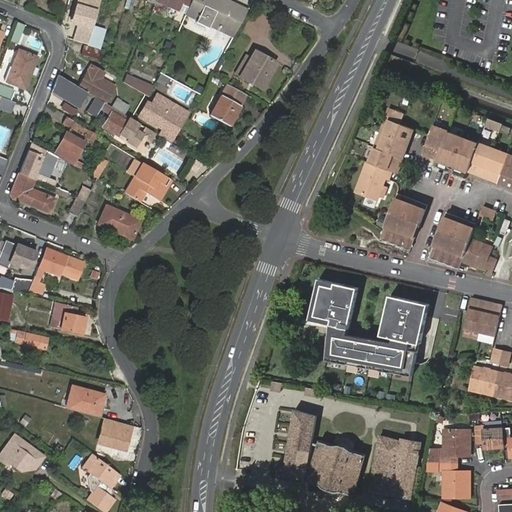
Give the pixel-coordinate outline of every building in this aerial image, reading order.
[(89,44),(102,0),(79,0),(72,23),(79,25),(75,40),(89,44)] [(126,0),(125,7),(132,8),(133,0),(126,0)] [(157,0),(179,10),(182,4),(189,7),(192,0),(157,0)] [(236,33),(246,15),(219,3),(212,0),(192,0),(189,7),(186,13),(197,18),(196,21),(195,23),(209,29),(209,28),(210,25),(221,30),(222,27),(236,33)] [(212,0),(219,3),(246,15),(248,11),(225,0),(217,0),(218,0),(216,0),(212,0)] [(233,39),(236,33),(222,27),(221,30),(210,25),(209,28),(233,39)] [(96,38),(92,37),(89,47),(85,46),(83,53),(98,58),(102,47),(94,44),(96,38)] [(17,68),(11,82),(27,88),(39,56),(21,50),(14,67),(17,68)] [(257,50),(241,75),(263,88),(278,62),(257,50)] [(105,101),(106,101),(116,86),(102,77),(105,71),(92,64),(79,85),(88,91),(98,97),(99,98),(105,101)] [(8,81),(11,82),(17,68),(14,67),(8,81)] [(136,88),(140,78),(128,71),(124,81),(136,88)] [(79,85),(60,73),(53,89),(79,105),(88,91),(79,85)] [(169,78),(162,74),(159,82),(166,85),(169,78)] [(150,96),(154,86),(140,78),(136,88),(146,94),(150,96)] [(17,91),(0,84),(0,92),(14,99),(17,91)] [(159,84),(155,92),(163,95),(166,87),(159,84)] [(224,96),(213,117),(232,127),(243,106),(249,94),(231,84),(224,96)] [(99,98),(98,97),(92,104),(91,104),(86,111),(96,117),(105,101),(99,98)] [(126,113),(129,103),(117,100),(115,110),(126,113)] [(145,115),(157,123),(157,125),(164,129),(161,133),(172,140),(189,113),(178,106),(174,114),(166,109),(169,105),(163,101),(159,108),(152,104),(145,115)] [(106,102),(103,108),(107,111),(111,110),(113,106),(106,102)] [(146,151),(157,133),(148,127),(144,133),(138,129),(141,123),(132,117),(129,121),(113,112),(105,126),(121,135),(122,133),(128,136),(126,139),(146,151)] [(67,115),(63,121),(93,140),(97,134),(90,129),(67,115)] [(402,125),(400,124),(384,118),(379,133),(408,144),(411,136),(413,129),(402,125)] [(486,127),(500,131),(503,122),(489,118),(486,127)] [(447,132),(447,131),(432,125),(428,135),(421,154),(429,157),(436,160),(447,132)] [(68,131),(56,152),(75,162),(87,141),(68,131)] [(478,143),(463,138),(447,132),(436,160),(467,172),(478,143)] [(408,144),(379,133),(373,148),(402,159),(403,154),(408,144)] [(482,177),(493,149),(478,143),(467,172),(475,174),(482,177)] [(30,149),(21,173),(35,179),(38,171),(48,175),(56,153),(46,148),(44,155),(30,149)] [(402,159),(373,148),(367,163),(387,171),(391,172),(396,174),(399,166),(402,159)] [(497,182),(507,154),(493,149),(482,177),(497,182)] [(511,188),(511,185),(511,155),(507,154),(497,182),(511,188)] [(0,180),(9,159),(0,155),(0,180)] [(94,175),(100,178),(110,162),(104,158),(94,175)] [(138,176),(145,164),(135,159),(128,172),(137,178),(138,176)] [(387,171),(367,163),(364,162),(354,192),(376,200),(380,191),(382,192),(383,187),(381,186),(387,171)] [(128,194),(142,202),(148,192),(161,200),(174,180),(146,163),(138,176),(137,178),(128,194)] [(35,179),(45,183),(48,175),(38,171),(35,179)] [(21,173),(12,196),(52,212),(57,200),(31,189),(35,179),(21,173)] [(61,189),(69,192),(71,187),(63,184),(61,189)] [(119,192),(113,189),(108,197),(114,200),(119,192)] [(379,239),(410,251),(427,206),(419,202),(397,194),(382,231),(379,239)] [(86,201),(78,197),(70,212),(78,216),(86,201)] [(108,205),(99,223),(134,238),(142,220),(108,205)] [(492,218),(494,211),(482,206),(479,213),(492,218)] [(475,223),(455,216),(446,212),(429,257),(458,268),(460,265),(461,261),(470,239),(475,223)] [(476,267),(492,272),(497,260),(489,256),(493,247),(470,239),(461,261),(471,265),(471,266),(476,268),(476,267)] [(19,244),(11,262),(31,270),(38,251),(19,244)] [(48,248),(41,267),(61,274),(61,271),(79,278),(85,262),(48,248)] [(36,275),(34,279),(30,289),(36,291),(43,294),(46,283),(40,281),(42,278),(36,275)] [(299,275),(297,288),(303,289),(306,276),(299,275)] [(16,277),(12,289),(15,289),(29,292),(30,289),(34,279),(23,279),(16,277)] [(359,286),(319,277),(310,318),(330,323),(349,327),(359,286)] [(0,318),(8,320),(14,295),(0,292),(0,318)] [(430,303),(391,294),(381,334),(394,337),(418,342),(420,342),(430,303)] [(480,332),(486,302),(471,298),(469,311),(464,328),(480,332)] [(480,332),(495,335),(502,305),(486,302),(480,332)] [(66,312),(63,329),(82,333),(86,317),(66,312)] [(348,333),(349,327),(330,323),(328,333),(416,349),(418,342),(394,337),(393,341),(348,333)] [(480,332),(464,328),(462,338),(478,341),(480,332)] [(12,329),(10,339),(25,342),(25,344),(46,348),(48,338),(19,331),(12,329)] [(495,335),(480,332),(478,341),(493,344),(495,335)] [(416,349),(328,333),(323,358),(412,374),(416,349)] [(492,363),(499,365),(503,350),(495,349),(492,363)] [(506,366),(509,352),(503,350),(499,365),(506,366)] [(470,391),(492,395),(497,373),(490,372),(491,370),(486,369),(485,370),(475,368),(470,391)] [(497,373),(492,395),(511,400),(511,376),(511,375),(505,374),(505,375),(497,373)] [(282,390),(284,382),(274,380),(272,388),(282,390)] [(73,385),(68,407),(75,409),(99,416),(104,393),(73,385)] [(318,395),(319,389),(308,386),(307,392),(318,395)] [(296,408),(285,475),(309,481),(309,482),(355,496),(366,457),(366,455),(320,441),(319,445),(313,443),(318,415),(296,408)] [(83,417),(81,422),(88,425),(91,421),(83,417)] [(129,442),(133,425),(106,418),(99,443),(119,449),(121,440),(129,442)] [(484,425),(477,425),(478,442),(485,442),(490,442),(490,447),(504,446),(503,444),(503,427),(484,428),(484,425)] [(511,436),(510,427),(503,427),(503,444),(511,443),(511,451),(511,450),(511,436)] [(471,439),(471,430),(445,429),(445,455),(441,455),(429,455),(429,463),(441,463),(457,463),(458,455),(471,455),(471,446),(467,446),(467,439),(471,439)] [(37,459),(40,461),(44,454),(16,433),(0,453),(0,456),(5,461),(8,457),(12,461),(22,468),(30,467),(37,459)] [(401,461),(418,464),(421,444),(404,439),(404,440),(381,435),(370,492),(395,496),(401,461)] [(126,451),(129,442),(121,440),(119,449),(126,451)] [(110,486),(121,473),(109,464),(94,453),(84,467),(90,471),(87,475),(89,487),(93,489),(87,497),(102,507),(112,493),(108,490),(110,486)] [(35,467),(40,461),(37,459),(30,467),(35,467)] [(22,468),(12,461),(13,466),(17,469),(22,468)] [(395,496),(412,499),(418,464),(401,461),(395,496)] [(457,463),(441,463),(441,470),(445,471),(444,497),(470,497),(470,487),(467,487),(467,481),(470,481),(470,471),(458,471),(457,463)] [(511,496),(511,488),(499,489),(499,497),(511,496)] [(467,511),(468,511),(443,502),(439,511),(467,511)] [(500,511),(511,510),(511,503),(499,504),(500,511)]
